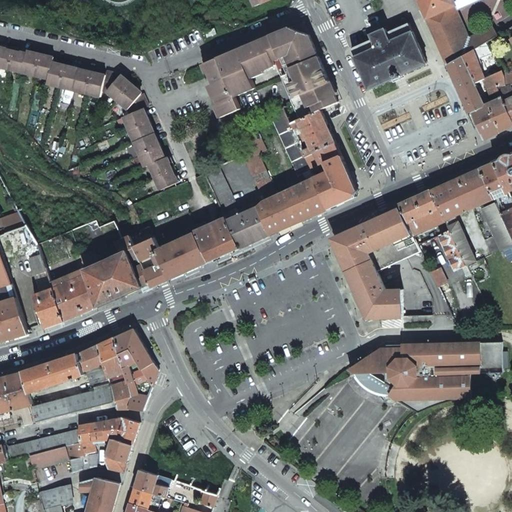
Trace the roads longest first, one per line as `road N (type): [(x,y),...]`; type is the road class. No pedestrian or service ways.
road 1 (secondary): [(396,193),(148,302)]
road 2 (residential): [(315,4),(396,193)]
road 3 (residential): [(315,4),(152,71)]
road 4 (secondary): [(148,302),(0,357)]
road 5 (residential): [(152,71),(0,31)]
road 6 (residential): [(120,511),(157,405),(186,385)]
road 7 (secondary): [(511,141),(396,193)]
